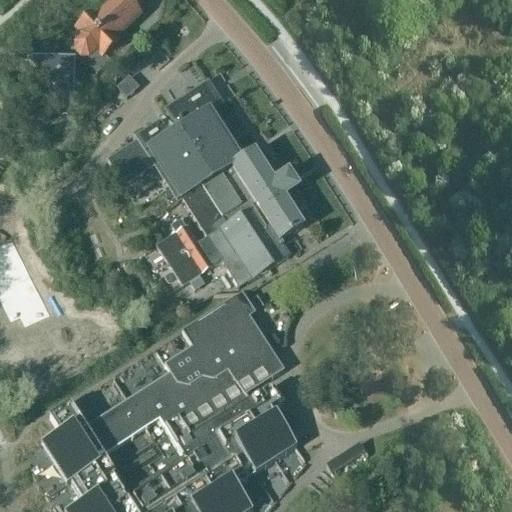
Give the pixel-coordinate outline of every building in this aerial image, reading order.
[(74,48),(74,55),(79,61),(80,61),(88,61),(88,70),(95,78),(108,67),(102,60),(116,47),(112,43),(138,19),(133,14),(143,5),(138,0),(129,0),(124,5),(119,0),(94,24),(90,20),(75,33),(82,41),(74,48)] [(71,80),(72,62),(25,61),(70,109),(71,91),(80,91),(80,90),(71,80)] [(80,61),(79,69),(88,70),(88,61),(80,61)] [(126,83),(117,91),(126,102),(135,93),(126,83)] [(299,206),(292,195),(296,193),(291,185),(287,178),(283,181),(276,170),(265,177),(253,158),(238,167),(206,117),(220,108),(207,87),(165,114),(178,134),(159,147),(155,141),(141,150),(137,145),(107,165),(124,189),(157,167),(205,242),(198,247),(213,271),(220,266),(238,293),(247,287),(247,288),(289,260),(279,245),(300,232),(288,213),(299,206)] [(174,238),(173,239),(199,280),(213,271),(198,247),(186,230),(185,231),(174,238)] [(182,291),(188,287),(199,280),(173,238),(155,250),(182,291)] [(69,408),(49,421),(59,437),(42,448),(40,449),(66,490),(68,489),(72,486),(84,505),(78,509),(73,511),(248,511),(232,486),(251,474),(254,478),(295,452),(293,450),(272,416),(282,410),(272,395),(266,394),(239,411),(236,406),(278,379),(283,376),(248,323),(246,319),(242,322),(231,305),(181,336),(191,353),(164,370),(170,380),(86,434),(69,408)] [(339,409),(331,413),(335,421),(344,417),(339,409)] [(335,475),(369,457),(365,448),(330,466),(335,475)] [(352,511),(346,503),(332,511),(352,511)]
